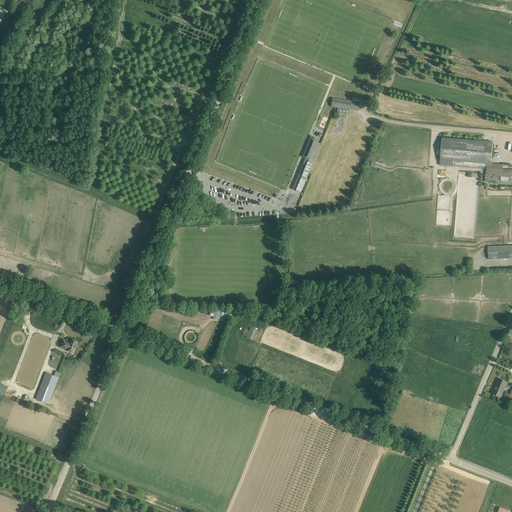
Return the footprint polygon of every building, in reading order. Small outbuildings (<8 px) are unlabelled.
[(348,115),(349,110),(358,111),(360,102),(332,98),(331,107),(337,108),(337,113),(348,115)] [(311,136),(321,139),(324,131),(314,128),(311,136)] [(442,143),(440,165),(487,169),(486,173),(486,174),(489,174),(495,174),(495,176),(501,177),(501,181),(509,181),(509,177),(510,177),(510,181),(511,182),(511,177),(511,176),(511,169),(510,170),(503,169),(503,165),(491,164),(493,142),(442,138),(442,143)] [(320,145),(309,140),(302,157),(305,158),(292,190),(300,193),(305,181),(307,181),(308,179),(306,179),(320,145)] [(511,245),(488,247),(488,259),(511,258),(511,245)] [(231,310),(213,310),(213,318),(216,318),(216,316),(232,317),(231,310)] [(257,330),(250,328),(246,337),(253,340),(257,330)] [(66,350),(74,353),(78,342),(70,339),(69,342),(63,340),(60,347),(66,349),(66,350)] [(58,378),(54,376),(46,373),(37,400),(44,402),(48,404),(58,378)] [(507,382),(504,381),(499,379),(495,387),(496,387),(495,389),(492,394),(494,395),(495,395),(501,397),(507,382)] [(0,393),(5,395),(8,386),(0,382),(0,393)]
